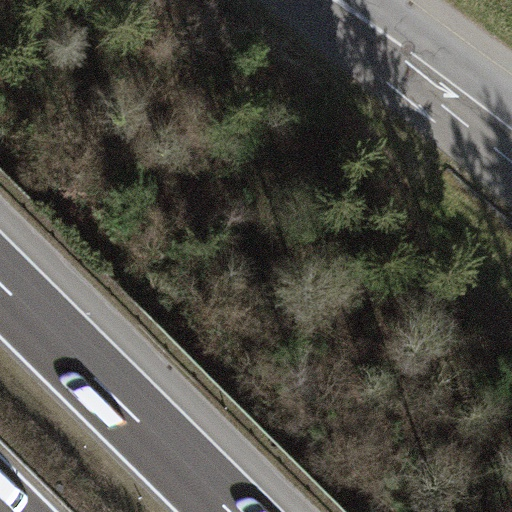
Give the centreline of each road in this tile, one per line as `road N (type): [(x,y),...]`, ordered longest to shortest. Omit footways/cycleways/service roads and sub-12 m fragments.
road 1 (motorway): [(232,511),(0,281)]
road 2 (tertiary): [(511,137),(337,0)]
